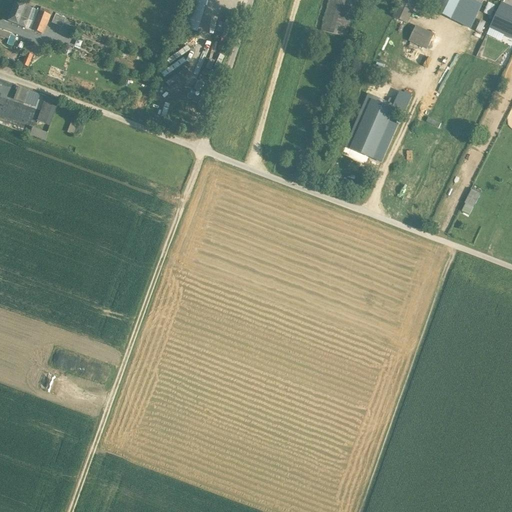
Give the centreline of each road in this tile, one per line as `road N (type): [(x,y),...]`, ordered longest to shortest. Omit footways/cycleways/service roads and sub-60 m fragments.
road 1 (track): [(0,74),(201,150),(72,511)]
road 2 (track): [(511,271),(201,150),(253,0)]
road 3 (track): [(459,252),(369,511)]
